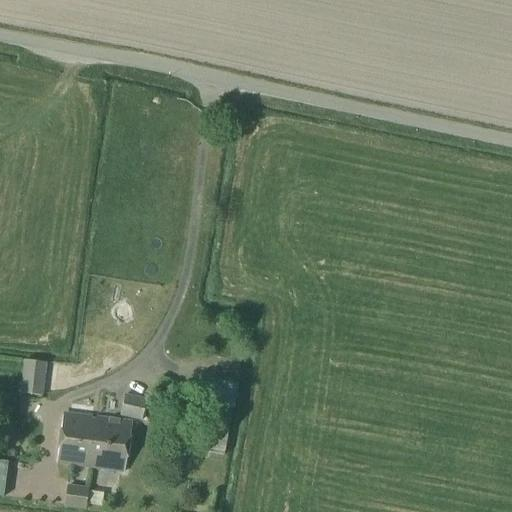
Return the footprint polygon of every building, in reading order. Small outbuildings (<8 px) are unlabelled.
[(42,397),(45,369),(23,366),(20,394),(42,397)] [(237,386),(207,379),(203,404),(213,406),(232,410),(233,410),(237,386)] [(124,396),(120,417),(141,421),(145,400),(124,396)] [(209,454),(223,456),(232,410),(213,406),(205,453),(209,454)] [(62,416),(56,464),(90,469),(96,421),(62,416)] [(123,473),(131,426),(96,421),(90,469),(123,473)] [(0,498),(4,499),(9,463),(0,461),(0,498)] [(84,511),(88,489),(66,485),(63,509),(83,511),(84,511)]
